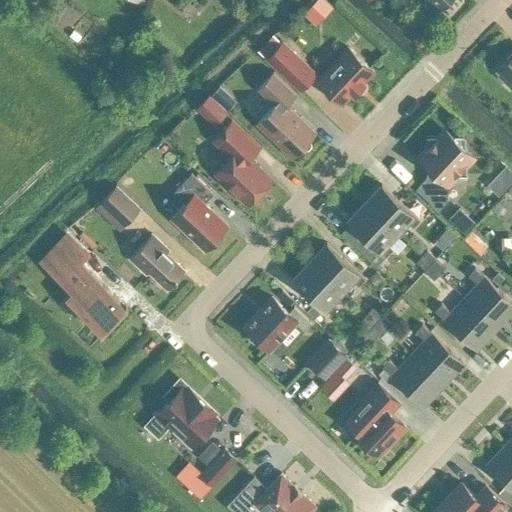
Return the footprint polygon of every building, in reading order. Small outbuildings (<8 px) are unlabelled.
[(316,22),(334,4),(330,0),(311,0),(303,9),(316,22)] [(433,17),(449,0),(424,0),(423,2),(435,13),(432,16),(433,17)] [(299,89),(316,72),(282,40),(266,58),(299,89)] [(354,93),(364,83),(362,81),(373,70),(348,46),(317,80),(341,103),(352,92),(354,93)] [(511,55),(510,57),(509,56),(496,70),(499,73),(497,75),(510,88),(511,85),(511,55)] [(293,154),(315,131),(286,104),(297,92),(273,70),(257,87),(273,103),(257,120),(293,154)] [(218,80),(196,105),(214,121),(236,96),(218,80)] [(248,202),(271,178),(248,156),(259,145),(232,119),(214,138),(231,154),(215,171),(229,183),(229,187),(234,192),(238,192),(248,202)] [(453,136),(443,126),(434,135),(435,136),(426,136),(426,146),(425,145),(416,154),(426,164),(427,176),(416,187),(439,208),(446,200),(446,182),(448,184),(457,175),(456,174),(465,173),(465,164),(466,165),(475,156),(464,147),(464,135),(453,136)] [(511,165),(506,160),(487,181),(499,192),(511,178),(511,165)] [(205,248),(227,224),(203,202),(213,192),(191,172),(173,191),(185,201),(171,216),(205,248)] [(123,225),(140,206),(115,183),(99,202),(123,225)] [(364,201),(393,228),(403,217),(413,226),(419,219),(381,183),(364,201)] [(491,204),(503,215),(511,205),(511,199),(503,191),(491,204)] [(383,239),(393,228),(364,201),(348,219),(386,255),(393,248),(383,239)] [(460,204),(450,216),(465,230),(476,218),(460,204)] [(167,288),(185,269),(166,252),(169,249),(152,233),(129,257),(146,273),(149,271),(167,288)] [(417,251),(424,244),(414,233),(407,240),(417,251)] [(102,328),(125,303),(79,260),(88,251),(69,234),(43,261),(72,289),(67,295),(102,328)] [(310,259),(338,286),(348,275),(358,285),(365,277),(327,241),(310,259)] [(421,254),(430,262),(435,256),(427,248),(421,254)] [(424,268),(430,262),(421,254),(416,260),(424,268)] [(430,263),(439,272),(444,266),(435,258),(430,263)] [(328,297),(338,286),(310,259),(293,277),(332,313),(338,306),(328,297)] [(433,278),(439,272),(430,263),(424,270),(433,278)] [(465,297),(496,326),(511,308),(511,301),(475,266),(468,273),(478,283),(465,297)] [(375,269),(368,276),(376,283),(382,276),(375,269)] [(497,284),(504,277),(497,271),(490,278),(497,284)] [(289,311),(272,295),(244,324),(252,330),(251,332),(250,333),(250,335),(250,336),(251,337),(251,338),(252,339),(253,340),(254,341),(255,342),(256,342),(258,342),(259,342),(260,342),(262,341),(269,348),(294,321),(302,330),(311,321),(294,305),(289,311)] [(475,348),(496,326),(465,297),(452,311),(442,301),(435,309),(475,348)] [(314,318),(320,311),(312,304),(306,310),(314,318)] [(366,312),(375,321),(381,315),(371,307),(366,312)] [(370,327),(375,321),(366,312),(361,318),(370,327)] [(377,320),(386,328),(391,322),(382,314),(377,320)] [(380,334),(386,328),(377,320),(371,326),(380,334)] [(412,353),(443,382),(463,361),(422,322),(415,329),(425,339),(412,353)] [(323,374),(344,353),(329,339),(309,361),(323,374)] [(422,404),(443,382),(412,353),(399,367),(389,358),(382,365),(422,404)] [(211,413),(215,409),(181,378),(166,393),(170,397),(157,410),(158,411),(147,423),(158,434),(169,422),(192,443),(216,418),(211,413)] [(398,401),(378,383),(362,400),(360,398),(342,416),(357,430),(354,432),(376,453),(404,424),(389,410),(398,401)] [(511,448),(507,443),(487,464),(511,488),(511,448)] [(237,458),(225,446),(199,473),(211,485),(237,458)] [(306,511),(315,503),(281,471),(267,486),(254,474),(226,503),(235,511),(259,511),(262,509),(264,511),(306,511)] [(475,511),(497,511),(506,504),(487,486),(477,496),(461,481),(433,511),(434,511),(475,511),(476,511),(475,511)]
